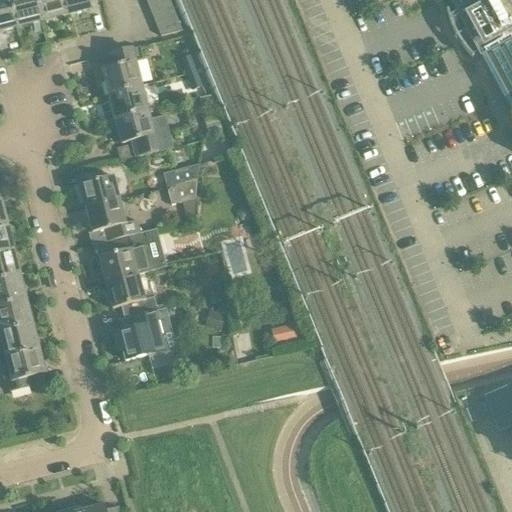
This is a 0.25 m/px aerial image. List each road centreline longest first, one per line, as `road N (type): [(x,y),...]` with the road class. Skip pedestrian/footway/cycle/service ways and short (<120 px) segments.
road 1 (residential): [(0,474),(69,456),(92,440),(95,415),(27,135)]
road 2 (residential): [(27,135),(12,71),(130,40),(119,0)]
